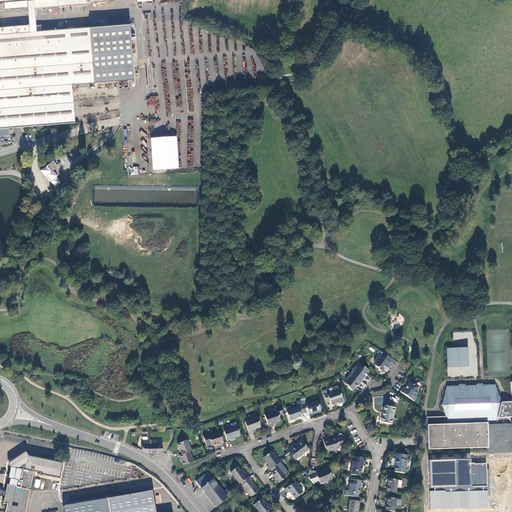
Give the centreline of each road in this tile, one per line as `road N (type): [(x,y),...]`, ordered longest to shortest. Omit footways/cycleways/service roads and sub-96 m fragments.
road 1 (unknown): [(0,151),(121,110),(145,61),(140,28),(126,7),(0,20)]
road 2 (primary): [(57,427),(141,459),(192,511)]
road 3 (unknown): [(35,511),(55,496),(138,480),(161,492),(174,511)]
road 4 (unknown): [(0,456),(16,444),(129,469)]
